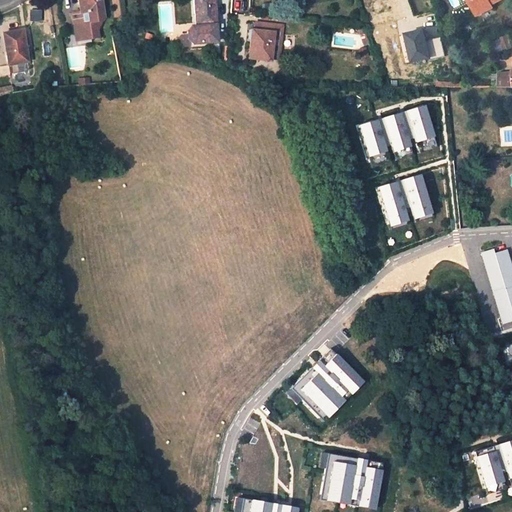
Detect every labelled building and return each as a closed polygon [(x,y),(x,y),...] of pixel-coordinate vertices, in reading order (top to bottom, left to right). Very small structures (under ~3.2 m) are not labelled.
[(71,13),(74,33),(97,30),(103,17),(100,0),(77,0),(78,3),(80,12),(71,13)] [(216,41),(213,0),(193,0),(196,26),(190,26),(187,31),(187,38),(192,43),(216,41)] [(491,5),(500,0),(470,0),(469,1),(477,15),(492,7),(491,5)] [(78,3),(70,5),(71,13),(80,12),(78,3)] [(421,18),(424,27),(432,25),(429,16),(421,18)] [(254,31),(251,31),(248,58),(270,60),(272,38),(281,39),(282,26),(254,23),(254,31)] [(426,33),(434,30),(432,25),(424,27),(426,33)] [(2,34),(8,65),(26,61),(22,31),(2,34)] [(511,71),(498,73),(498,87),(511,86),(511,71)] [(426,105),(405,111),(414,144),(435,136),(426,105)] [(404,112),(381,119),(392,153),(413,146),(404,112)] [(380,120),(358,126),(367,157),(388,151),(380,120)] [(422,175),(401,181),(412,220),(433,213),(422,175)] [(399,182),(378,187),(390,226),(410,220),(399,182)] [(495,248),(481,253),(502,325),(511,321),(511,263),(508,250),(495,253),(495,248)] [(321,361),(313,367),(343,396),(348,391),(352,394),(366,381),(338,354),(326,366),(321,361)] [(317,374),(300,390),(329,418),(346,401),(317,374)] [(511,441),(496,446),(505,480),(511,478),(511,441)] [(498,451),(477,458),(487,487),(506,482),(505,480),(498,451)] [(368,460),(358,458),(352,500),(361,501),(367,467),(368,460)] [(356,466),(334,462),(327,500),(351,504),(352,500),(356,466)] [(384,470),(367,467),(359,506),(377,510),(384,470)] [(273,511),(275,503),(252,500),(250,511),(273,511)] [(299,511),(300,508),(275,503),(273,511),(299,511)]
